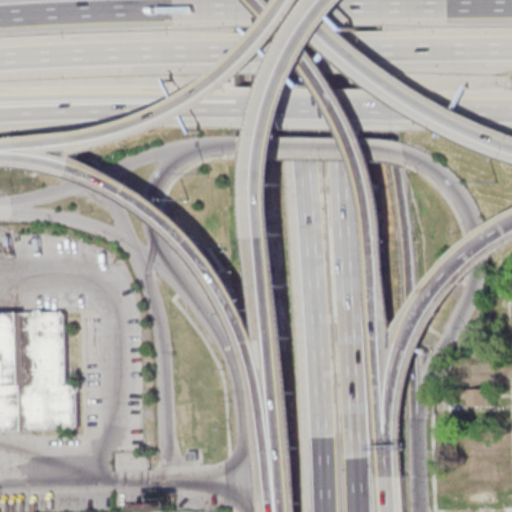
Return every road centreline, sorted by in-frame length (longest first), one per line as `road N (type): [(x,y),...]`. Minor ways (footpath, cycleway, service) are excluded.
road 1 (motorway): [(291,0),(319,511)]
road 2 (motorway): [(354,511),(326,0)]
road 3 (motorway): [(388,430),(375,210),(361,144),(317,59),(265,0)]
road 4 (motorway): [(63,161),(126,185),(182,224),(228,275),(255,328),(267,381),(279,511)]
road 5 (primary): [(251,0),(244,416)]
road 6 (primary): [(414,406),(399,175),(362,0)]
road 7 (residential): [(0,214),(87,224),(174,270),(219,340),(244,416)]
road 8 (motorway): [(273,189),(289,511)]
road 9 (residential): [(414,406),(470,291),(478,249),(452,185),(408,155)]
road 10 (motorway): [(0,57),(243,49)]
road 11 (motorway): [(0,117),(242,105)]
road 12 (motorway): [(242,11),(0,16)]
road 13 (motorway): [(0,105),(242,105)]
road 14 (residential): [(232,146),(173,149),(0,206)]
road 15 (motorway): [(120,130),(236,79),(308,0)]
road 16 (motorway): [(305,0),(358,52),(492,137)]
road 17 (motorway): [(347,0),(300,72),(273,189)]
road 18 (residential): [(232,146),(176,163),(159,188),(153,231),(174,270)]
road 19 (residential): [(408,155),(242,146)]
road 20 (motorway): [(242,105),(400,108)]
road 21 (motorway): [(388,430),(407,345),(438,291)]
road 22 (motorway): [(243,49),(391,47)]
road 23 (motorway): [(386,8),(242,11)]
road 24 (motorway): [(511,5),(386,8)]
road 25 (motorway): [(0,145),(120,130)]
road 26 (motorway): [(391,47),(511,45)]
